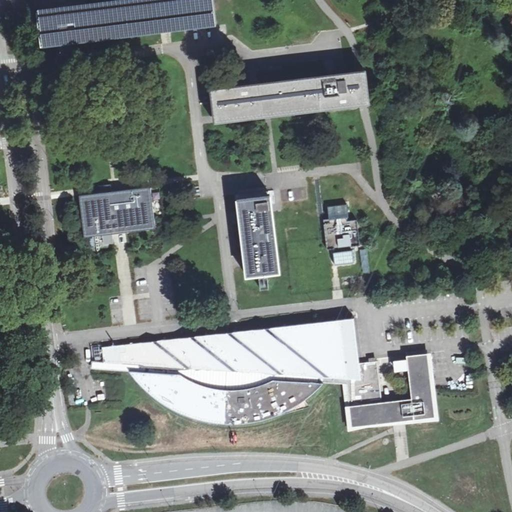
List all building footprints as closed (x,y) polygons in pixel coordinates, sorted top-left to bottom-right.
[(133,0),(78,7),(39,11),(43,44),(82,39),(162,29),(216,23),(213,0),(133,0)] [(319,77),(211,90),(214,120),(323,106),(364,101),(369,101),(365,72),(362,72),(319,77)] [(150,187),(80,194),(84,235),(154,227),(150,187)] [(268,194),(239,198),(248,274),(277,270),(268,194)] [(329,219),(323,219),(327,249),(333,248),(335,265),(354,262),(352,246),(360,245),(357,219),(349,220),(347,204),(328,206),(329,219)] [(305,397),(315,389),(323,381),(346,382),(349,404),(380,400),(377,378),(380,378),(378,359),(360,361),(355,316),(104,344),(105,360),(141,362),(141,369),(131,368),(138,379),(149,389),(165,402),(182,410),(200,416),(218,420),(237,421),(251,420),(267,416),(287,408),(305,397)] [(349,404),(352,425),(436,415),(431,372),(428,351),(407,354),(412,397),(380,400),(349,404)]
